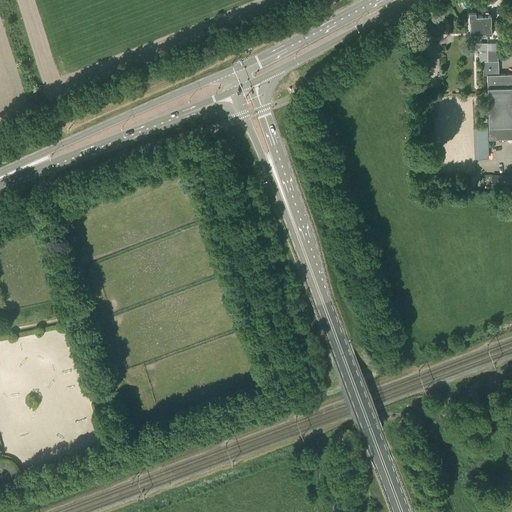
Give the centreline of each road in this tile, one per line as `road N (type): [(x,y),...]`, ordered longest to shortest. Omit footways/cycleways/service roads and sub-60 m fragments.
road 1 (secondary): [(401,511),(295,228)]
road 2 (secondary): [(234,70),(0,175)]
road 3 (secondary): [(0,182),(234,92)]
road 4 (secondary): [(252,84),(407,0)]
road 5 (secondary): [(374,0),(234,70)]
road 6 (secondary): [(295,228),(252,84)]
road 7 (secondary): [(234,92),(295,228)]
